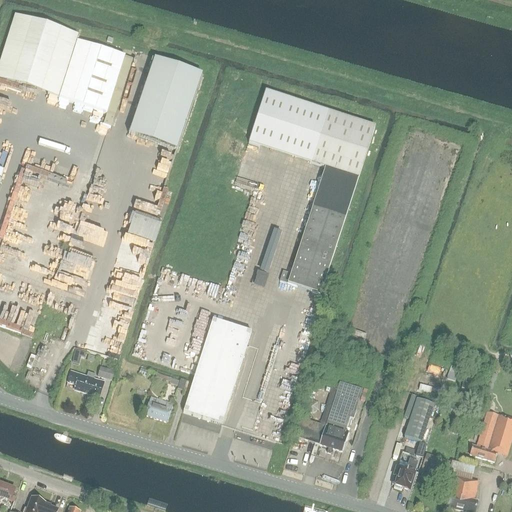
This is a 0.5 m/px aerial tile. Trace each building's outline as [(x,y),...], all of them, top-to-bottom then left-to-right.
[(118,106),(131,57),(75,42),(77,34),(11,17),(0,58),(0,84),(107,112),(110,103),(118,106)] [(149,60),(128,138),(177,151),(198,73),(149,60)] [(104,124),(112,126),(115,114),(106,112),(104,124)] [(282,272),(279,282),(287,285),(287,286),(320,296),(374,129),(326,113),(309,165),(324,170),(290,275),(282,272)] [(401,349),(457,143),(434,137),(421,186),(420,166),(421,162),(421,171),(426,156),(423,155),(425,145),(427,138),(425,138),(426,132),(409,128),(403,150),(398,150),(350,325),(373,331),(385,288),(391,288),(391,291),(390,297),(399,299),(397,306),(392,306),(387,324),(387,325),(401,328),(401,349)] [(14,205),(20,207),(16,213),(25,216),(28,211),(38,217),(43,219),(60,194),(60,193),(45,189),(45,188),(49,174),(32,169),(34,162),(30,160),(30,161),(23,171),(19,169),(5,220),(14,205)] [(163,189),(168,173),(147,167),(141,185),(135,184),(132,194),(149,199),(146,208),(156,211),(159,202),(163,203),(167,191),(163,189)] [(152,246),(159,226),(132,216),(125,236),(152,246)] [(256,272),(252,287),(264,289),(267,275),(256,272)] [(250,334),(215,323),(212,322),(192,385),(189,394),(183,414),(221,426),(250,334)] [(335,351),(358,359),(366,336),(343,328),(335,351)] [(79,366),(80,359),(73,357),(72,364),(79,366)] [(456,384),(461,371),(451,367),(446,380),(456,384)] [(100,368),(97,378),(111,383),(114,373),(100,368)] [(484,389),(492,392),(497,374),(490,372),(484,389)] [(475,392),(478,375),(468,373),(466,384),(462,383),(461,389),(475,392)] [(99,399),(103,384),(92,381),(94,377),(88,375),(86,379),(70,374),(67,384),(75,386),(74,391),(99,399)] [(177,390),(189,394),(192,385),(188,384),(188,383),(180,380),(179,383),(156,374),(155,378),(169,383),(169,384),(178,387),(177,390)] [(352,420),(358,400),(361,391),(338,384),(336,390),(328,415),(323,414),(320,425),(324,427),(318,445),(319,445),(318,446),(328,449),(326,454),(330,455),(332,451),(342,454),(348,433),(343,432),(344,428),(345,428),(348,419),(352,420)] [(144,417),(167,424),(172,406),(150,399),(144,417)] [(416,400),(403,439),(420,444),(433,406),(416,400)] [(496,455),(506,458),(511,438),(511,420),(486,413),(476,448),(472,447),(469,456),(494,464),(496,455)] [(461,421),(440,415),(438,420),(459,426),(461,421)] [(419,445),(415,458),(421,460),(425,447),(419,445)] [(415,451),(406,448),(404,454),(414,457),(415,451)] [(446,479),(447,476),(451,463),(426,455),(421,471),(446,479)] [(394,478),(391,486),(392,487),(393,488),(405,492),(405,490),(407,491),(413,474),(416,464),(408,461),(405,472),(397,469),(395,468),(392,478),(394,478)] [(478,483),(471,481),(454,477),(449,496),(448,496),(445,509),(456,511),(474,511),(477,503),(474,502),(478,483)] [(0,486),(0,498),(10,502),(14,491),(0,486)] [(55,511),(49,510),(50,507),(31,499),(25,511),(55,511)]
